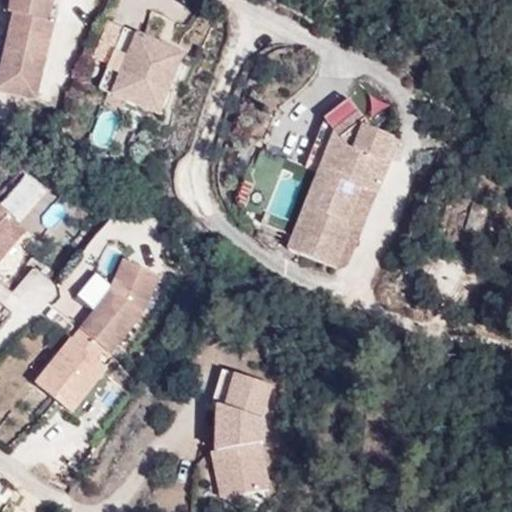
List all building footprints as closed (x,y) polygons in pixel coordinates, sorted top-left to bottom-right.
[(10,0),(7,15),(13,19),(0,67),(0,90),(36,101),(57,25),(53,23),(57,0),(10,0)] [(185,53),(125,28),(100,88),(160,113),(185,53)] [(379,195),(400,142),(372,130),(351,101),(326,119),(335,131),(287,251),(338,271),(354,228),(349,226),(364,189),(379,195)] [(347,274),(379,195),(364,189),(349,226),(354,228),(338,271),(347,274)] [(28,213),(9,196),(0,206),(0,208),(19,224),(28,213)] [(0,208),(0,261),(26,231),(19,224),(0,208)] [(159,276),(124,261),(110,293),(81,329),(105,348),(111,353),(143,313),(159,276)] [(105,348),(81,329),(72,340),(96,359),(105,348)] [(96,359),(72,340),(37,385),(72,413),(107,368),(96,359)] [(271,385),(223,371),(213,405),(220,407),(230,410),(229,430),(219,429),(218,453),(231,450),(236,471),(228,473),(233,497),(269,490),(259,444),(263,443),(265,420),(261,419),(271,385)] [(230,410),(220,407),(219,429),(229,430),(230,410)] [(233,497),(228,473),(236,471),(231,450),(218,453),(214,454),(223,499),(233,497)]
